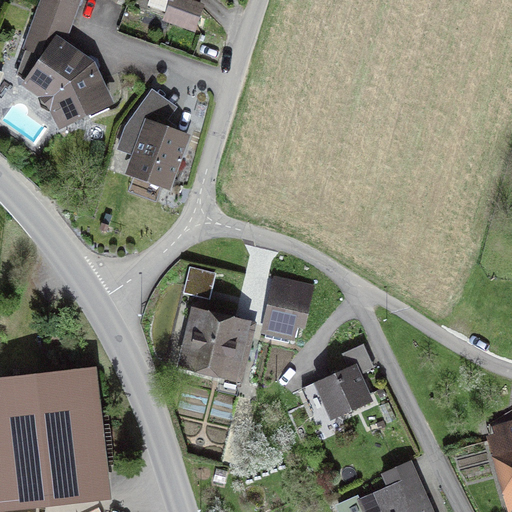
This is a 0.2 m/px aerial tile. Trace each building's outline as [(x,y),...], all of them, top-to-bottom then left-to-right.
[(42,0),(39,12),(73,24),(80,4),(69,0),(42,0)] [(193,26),(200,6),(181,0),(170,0),(165,16),(193,26)] [(73,24),(39,12),(24,54),(37,59),(17,91),(42,110),(53,136),(108,110),(93,69),(64,49),(73,24)] [(143,127),(157,132),(172,114),(150,96),(127,129),(118,157),(130,161),(143,127)] [(165,196),(185,142),(157,132),(143,127),(130,161),(123,181),(165,196)] [(210,299),(216,273),(190,267),(184,293),(210,299)] [(309,293),(275,286),(264,339),(297,347),(309,293)] [(254,330),(189,316),(176,376),(241,390),(254,330)] [(347,376),(314,391),(330,427),(369,409),(358,383),(374,376),(363,352),(341,362),(347,376)] [(0,510),(110,498),(95,370),(0,381),(0,382),(0,510)] [(511,511),(511,434),(483,442),(501,511),(511,511)] [(428,511),(410,470),(382,483),(387,495),(360,507),(362,511),(428,511)]
